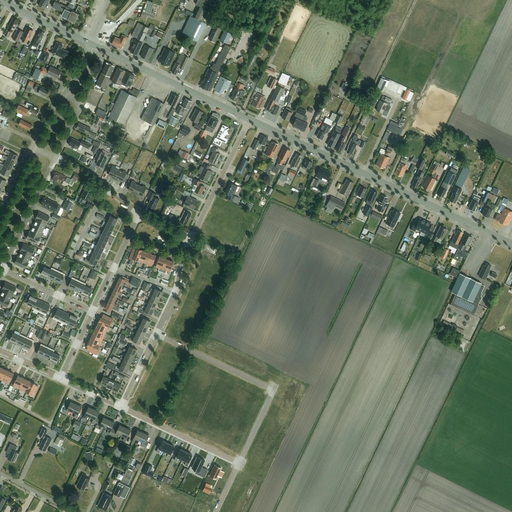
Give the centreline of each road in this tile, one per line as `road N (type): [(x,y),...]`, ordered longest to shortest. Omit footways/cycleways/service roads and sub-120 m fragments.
road 1 (residential): [(237,463),(272,389),(156,334)]
road 2 (primary): [(511,244),(339,162)]
road 3 (unclassified): [(339,162),(416,0)]
road 4 (primary): [(248,119),(94,45)]
road 5 (residential): [(189,241),(248,119)]
road 6 (residential): [(237,463),(121,408)]
road 7 (residential): [(3,269),(54,158)]
